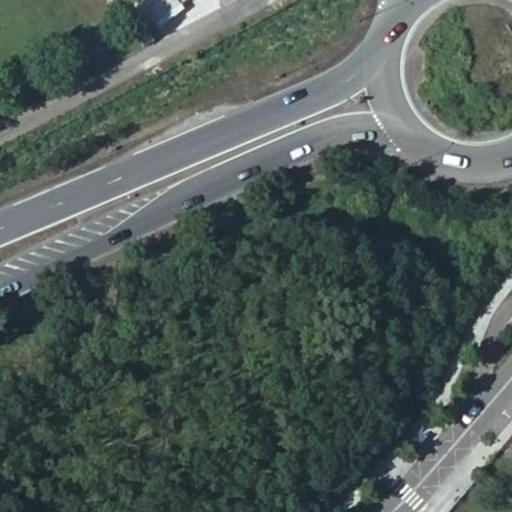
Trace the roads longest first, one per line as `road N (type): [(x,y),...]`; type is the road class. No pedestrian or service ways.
road 1 (primary): [(0,293),(340,129),(397,124)]
road 2 (primary): [(377,59),(320,94),(0,229)]
road 3 (tertiary): [(392,511),(511,376)]
road 4 (primary): [(397,124),(447,158),(478,162),(511,153)]
